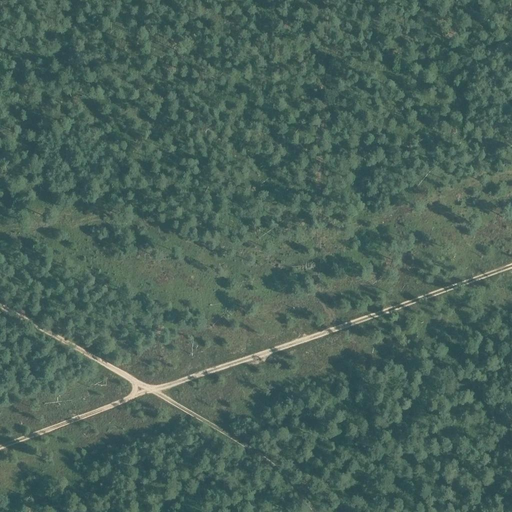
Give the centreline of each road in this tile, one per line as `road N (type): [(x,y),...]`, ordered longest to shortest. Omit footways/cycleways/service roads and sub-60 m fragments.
road 1 (track): [(511,262),(0,444)]
road 2 (track): [(310,511),(262,462),(0,305)]
